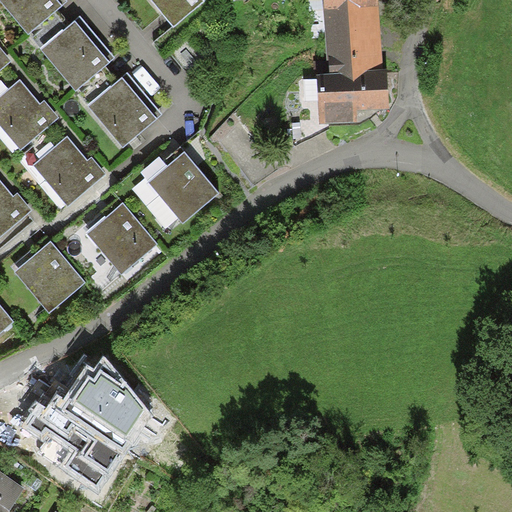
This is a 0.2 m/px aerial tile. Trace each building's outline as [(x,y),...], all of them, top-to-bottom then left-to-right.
[(0,0),(0,3),(28,36),(63,7),(56,0),(0,0)] [(150,0),(174,28),(205,3),(202,0),(150,0)] [(320,0),(328,76),(386,72),(378,0),(234,0),(235,4),(271,0),(320,0)] [(76,24),(41,53),(76,94),(111,65),(98,50),(76,24)] [(0,73),(12,62),(0,47),(0,73)] [(386,72),(328,76),(318,76),(320,126),(358,124),(357,112),(388,110),(386,72)] [(122,79),(88,108),(123,149),(157,121),(145,107),(122,79)] [(19,82),(0,98),(0,125),(21,150),(59,118),(44,101),(40,105),(19,82)] [(68,140),(35,167),(68,205),(104,175),(90,159),(87,162),(68,140)] [(175,161),(150,183),(184,224),(219,194),(185,153),(175,161)] [(0,181),(0,240),(33,212),(17,194),(13,197),(0,181)] [(112,213),(87,234),(122,276),(158,246),(123,204),(112,213)] [(42,252),(16,275),(50,314),(85,284),(51,245),(42,252)] [(0,334),(14,323),(0,306),(0,334)] [(98,374),(91,369),(72,394),(63,388),(50,407),(43,403),(27,425),(48,439),(41,449),(103,490),(135,441),(130,438),(149,412),(108,359),(98,374)] [(0,511),(9,511),(24,491),(0,473),(0,511)]
